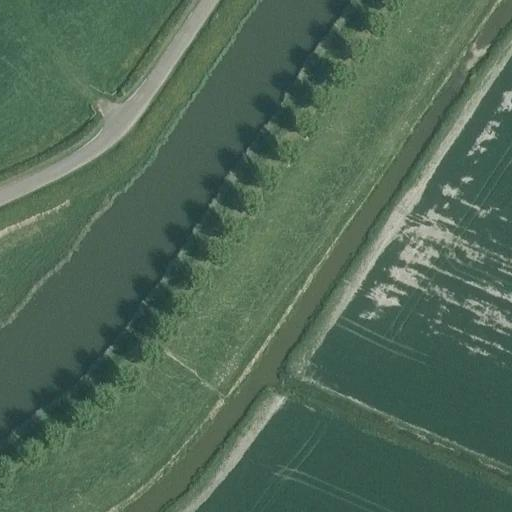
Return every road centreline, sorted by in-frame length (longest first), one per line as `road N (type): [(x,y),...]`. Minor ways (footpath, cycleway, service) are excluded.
road 1 (unclassified): [(0,199),(84,160),(116,130),(209,0)]
road 2 (track): [(9,0),(102,104),(127,118)]
